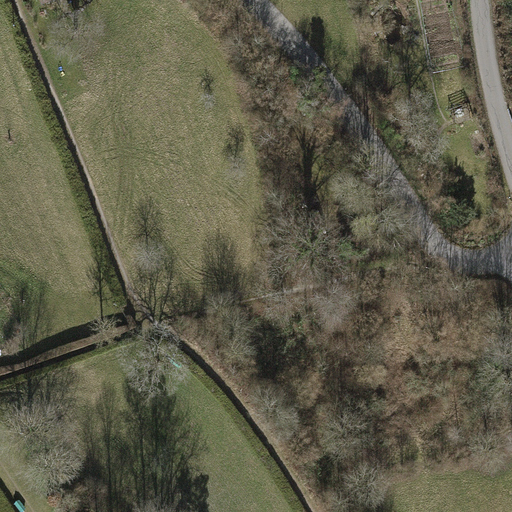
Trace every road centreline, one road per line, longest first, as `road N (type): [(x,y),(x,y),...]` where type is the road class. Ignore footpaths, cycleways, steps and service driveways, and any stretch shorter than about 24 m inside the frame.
road 1 (unclassified): [(254,0),(343,95),(441,250),(461,264),(511,253)]
road 2 (unclassified): [(511,146),(483,0)]
